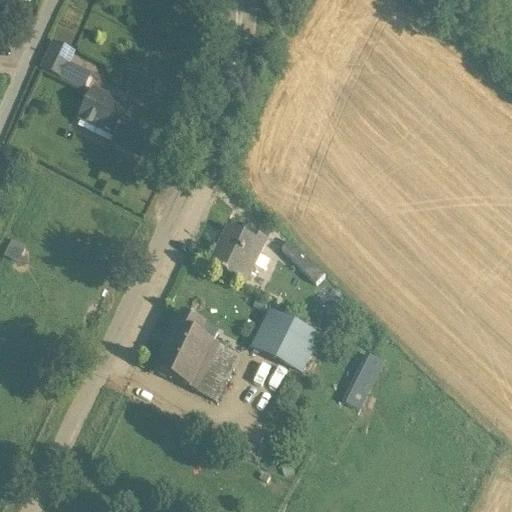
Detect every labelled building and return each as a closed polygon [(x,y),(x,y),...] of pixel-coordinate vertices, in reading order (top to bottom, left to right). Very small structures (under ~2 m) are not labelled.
[(0,0),(0,9),(17,8),(17,3),(30,3),(29,0),(0,0)] [(53,46),(40,71),(82,91),(83,89),(88,78),(66,67),(72,55),(53,46)] [(115,140),(111,148),(141,163),(154,137),(125,123),(130,112),(91,93),(77,122),(115,140)] [(229,230),(210,270),(246,285),(265,241),(250,234),(248,238),(229,230)] [(11,243),(4,257),(19,265),(25,250),(11,243)] [(310,262),(290,244),(281,254),(300,272),(310,262)] [(302,376),(321,339),(269,313),(250,351),(302,376)] [(198,338),(204,327),(183,317),(171,341),(169,341),(167,346),(168,347),(154,375),(217,405),(240,358),(198,338)] [(369,357),(347,406),(362,413),(385,364),(369,357)]
